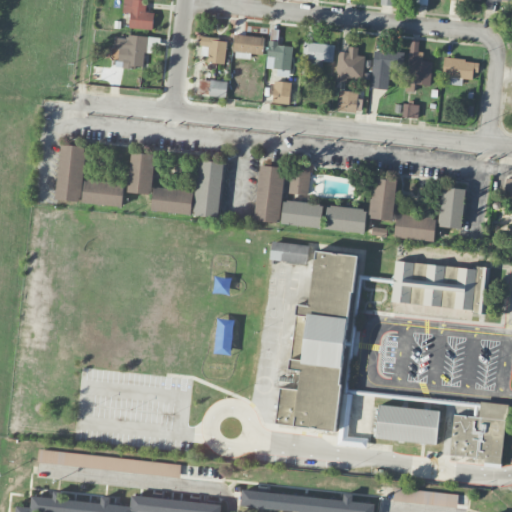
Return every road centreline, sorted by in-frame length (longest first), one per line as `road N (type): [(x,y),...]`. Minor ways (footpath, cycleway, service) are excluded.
road 1 (residential): [(511,148),(76,102)]
road 2 (residential): [(490,146),(496,53),(478,32),(185,0)]
